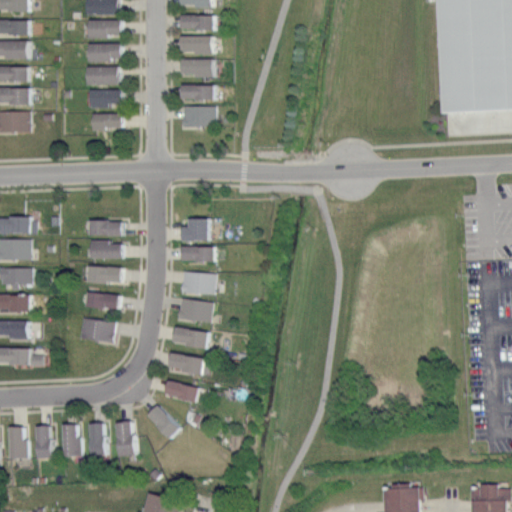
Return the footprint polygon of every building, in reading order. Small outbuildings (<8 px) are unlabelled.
[(29,0),(0,0),(0,8),(30,8),(29,0)] [(114,0),(83,0),(83,13),(114,13),(114,0)] [(511,0),(440,0),(448,108),(511,103),(511,0)] [(212,14),(177,13),(177,28),(212,29),(212,14)] [(0,32),(37,34),(37,20),(0,18),(0,32)] [(117,19),(84,18),(84,37),(105,37),(106,33),(117,33),(117,19)] [(211,51),(212,35),(177,34),(177,51),(211,51)] [(39,40),(0,40),(0,57),(39,57),(39,40)] [(116,42),(84,42),(85,60),(117,59),(116,42)] [(177,58),(178,74),(215,74),(215,58),(177,58)] [(115,64),(83,65),(83,84),(116,83),(115,64)] [(37,81),(37,66),(2,66),(1,80),(37,81)] [(214,98),(214,83),(177,84),(177,99),(214,98)] [(38,87),(4,86),(4,103),(38,103),(38,87)] [(117,89),(86,88),(86,105),(105,105),(105,102),(117,102),(117,89)] [(215,105),(181,104),(181,124),(215,125),(215,105)] [(32,132),(33,111),(1,110),(1,131),(32,132)] [(118,128),(118,112),(89,112),(89,127),(118,128)] [(179,237),(208,237),(207,215),(185,216),(185,223),(178,223),(179,237)] [(2,216),(1,232),(39,233),(39,217),(2,216)] [(87,232),(122,232),(122,218),(87,217),(87,232)] [(35,238),(2,237),(1,259),(35,259),(35,238)] [(122,256),(123,239),(88,238),(88,255),(122,256)] [(178,258),(213,258),(214,244),(179,243),(178,258)] [(86,277),(122,282),(123,266),(87,262),(86,277)] [(36,267),(5,267),(5,283),(35,284),(36,267)] [(179,290),(215,291),(216,271),(180,269),(179,290)] [(116,305),(117,291),(85,290),(85,304),(116,305)] [(4,309),(38,311),(38,295),(5,294),(4,309)] [(176,317),(210,319),(211,299),(177,297),(176,317)] [(78,334),(110,341),(114,320),(81,314),(78,334)] [(1,336),(37,336),(37,321),(1,320),(1,336)] [(207,344),(208,328),(171,325),(169,341),(207,344)] [(37,348),(0,346),(0,362),(46,364),(46,358),(37,357),(37,348)] [(201,355),(166,351),(165,366),(199,370),(201,355)] [(161,391),(193,399),(196,385),(164,377),(161,391)] [(177,424),(152,402),(143,413),(167,435),(177,424)] [(127,418),(113,419),(115,453),(136,452),(136,431),(128,432),(127,418)] [(106,452),(105,419),(86,420),(87,453),(106,452)] [(59,454),(82,453),(82,435),(78,435),(77,421),(59,422),(59,454)] [(33,455),(51,454),(50,422),(31,423),(33,455)] [(24,438),(24,424),(6,424),(5,455),(28,456),(28,438),(24,438)] [(387,483),(388,511),(425,511),(424,481),(387,483)] [(511,511),(511,482),(472,482),(471,511),(511,511)] [(145,511),(183,511),(187,498),(152,488),(145,511)]
